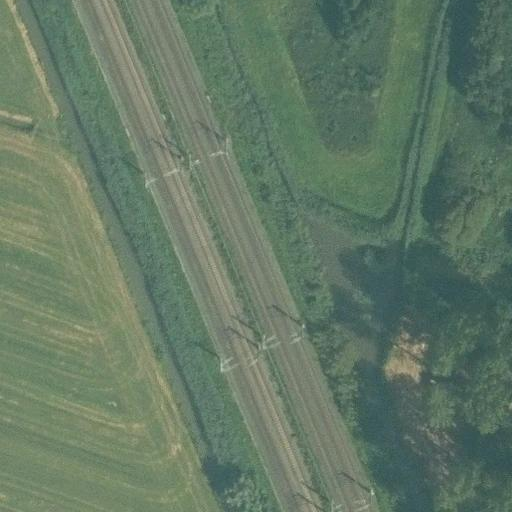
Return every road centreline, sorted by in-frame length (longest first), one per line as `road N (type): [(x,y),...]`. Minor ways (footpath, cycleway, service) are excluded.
road 1 (track): [(436,0),(395,181),(382,200),(357,207),(317,184),(241,0)]
road 2 (track): [(466,0),(411,280),(511,297)]
